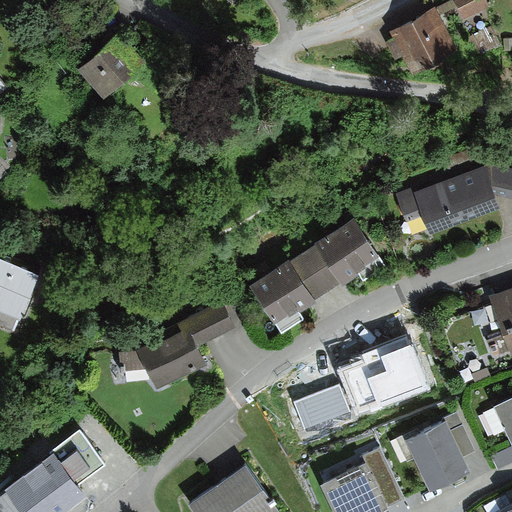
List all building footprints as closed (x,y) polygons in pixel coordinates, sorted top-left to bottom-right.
[(462,0),(467,9),(484,2),(483,0),(462,0)] [(433,6),(385,32),(395,50),(405,44),(415,61),(452,41),(433,6)] [(120,26),(78,62),(105,92),(146,56),(120,26)] [(415,184),(396,190),(407,219),(424,213),(431,231),(502,205),(497,192),(511,195),(511,163),(491,159),(416,186),(415,184)] [(341,280),(343,282),(360,271),(357,267),(380,252),(354,212),(315,237),(317,240),(341,280)] [(341,280),(317,240),(291,256),(316,296),(341,280)] [(0,305),(21,314),(40,267),(0,250),(0,305)] [(387,262),(380,252),(357,267),(360,271),(364,277),(387,262)] [(301,309),(318,298),(316,296),(291,256),(290,254),(250,279),(276,319),(298,305),(301,309)] [(511,350),(511,351),(511,286),(490,295),(504,332),(488,338),(495,356),(511,350)] [(148,366),(157,385),(207,360),(199,342),(236,324),(223,298),(181,318),(184,324),(159,336),(158,334),(137,343),(139,346),(119,348),(121,368),(148,366)] [(301,309),(298,305),(276,319),(282,329),(304,315),(301,309)] [(387,346),(362,356),(366,364),(344,373),(359,409),(425,383),(407,338),(387,346)] [(340,385),(294,404),(305,429),(350,411),(340,385)] [(511,390),(493,399),(495,403),(507,427),(511,438),(511,390)] [(507,427),(495,403),(483,409),(494,433),(507,427)] [(405,437),(430,489),(470,470),(463,456),(474,451),(456,413),(405,437)] [(55,443),(82,479),(105,462),(78,426),(55,443)] [(511,443),(491,452),(498,467),(511,460),(511,443)] [(65,511),(89,495),(53,446),(3,483),(7,488),(0,493),(0,511),(21,511),(23,511),(65,511)] [(364,457),(366,461),(320,483),(333,511),(384,511),(389,510),(388,509),(404,501),(379,450),(364,457)] [(280,511),(246,463),(189,502),(195,511),(280,511)] [(511,511),(511,499),(490,511),(511,511)]
